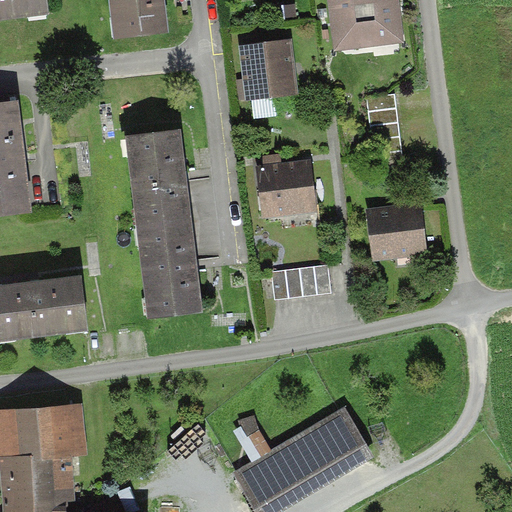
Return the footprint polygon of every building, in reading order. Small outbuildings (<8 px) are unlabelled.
[(53,0),(0,0),(0,17),(31,14),(31,21),(56,18),(53,0)] [(100,0),(106,43),(166,35),(161,0),(100,0)] [(395,0),(326,0),(333,56),(401,48),(395,0)] [(292,43),(239,49),(244,101),(298,95),(292,43)] [(0,218),(32,214),(17,107),(0,109),(0,218)] [(118,143),(141,323),(201,316),(178,135),(118,143)] [(306,160),(253,167),(261,222),(314,214),(306,160)] [(415,204),(364,210),(371,263),(422,256),(415,204)] [(270,274),(274,302),(333,295),(329,266),(270,274)] [(82,281),(0,290),(0,345),(88,334),(82,281)] [(79,404),(0,412),(0,466),(70,459),(84,457),(79,404)] [(250,511),(279,511),(369,458),(341,411),(272,453),(250,417),(234,427),(244,442),(238,445),(251,466),(230,478),(250,511)] [(0,466),(0,511),(57,511),(57,506),(71,505),(70,459),(0,466)]
